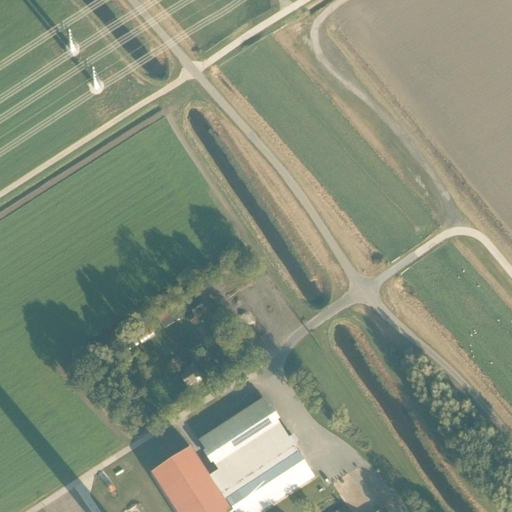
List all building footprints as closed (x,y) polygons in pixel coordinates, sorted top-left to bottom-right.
[(296,35),(303,29),(299,24),(292,30),(296,35)] [(220,81),(233,73),(228,66),(238,59),(232,51),(210,65),(220,81)] [(273,191),(277,199),(284,196),(280,188),(273,191)] [(275,309),(268,298),(280,291),(271,276),(248,290),(264,316),(275,309)] [(279,310),(287,304),(279,294),(271,300),(279,310)] [(207,309),(194,318),(190,321),(196,330),(201,338),(206,334),(213,344),(226,336),(207,309)] [(197,383),(207,377),(196,361),(185,368),(188,372),(180,377),(187,387),(196,382),(197,383)] [(260,511),(314,477),(293,445),(297,443),(293,436),(289,438),(263,399),(199,441),(218,471),(209,477),(191,449),(152,475),(175,511),(260,511)]
